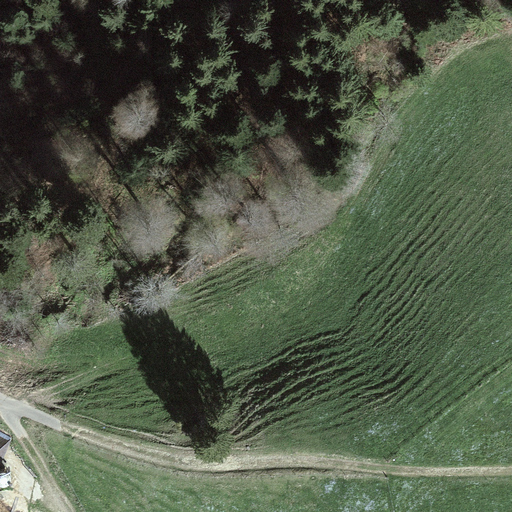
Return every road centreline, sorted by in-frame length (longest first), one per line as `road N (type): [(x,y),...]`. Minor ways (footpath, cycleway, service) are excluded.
road 1 (track): [(0,400),(178,461),(511,471)]
road 2 (track): [(71,511),(0,403)]
